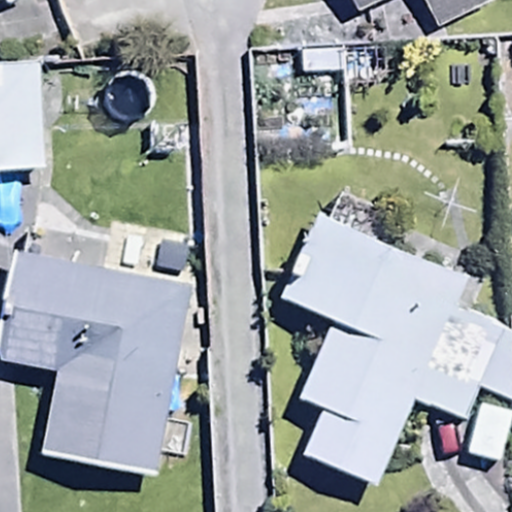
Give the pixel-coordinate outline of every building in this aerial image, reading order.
[(349,0),(354,11),(378,0),(422,0),(436,32),(491,8),(487,0),(349,0)] [(0,67),(0,179),(44,177),(38,66),(0,67)] [(474,278),(322,211),(284,297),(335,320),(299,401),(325,413),(306,456),(378,489),(416,404),(462,424),(477,393),(511,408),(511,330),(461,308),(474,278)] [(157,479),(191,289),(99,272),(102,258),(22,243),(0,366),(58,377),(44,459),(157,479)] [(510,416),(477,409),(465,461),(498,468),(510,416)]
